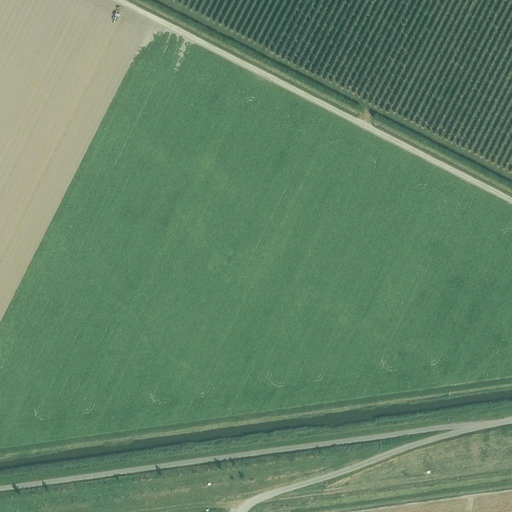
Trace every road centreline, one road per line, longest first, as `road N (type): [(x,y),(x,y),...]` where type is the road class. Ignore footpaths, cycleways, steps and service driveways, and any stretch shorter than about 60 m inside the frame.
road 1 (unclassified): [(467,428),(0,491)]
road 2 (unclassified): [(511,201),(111,0)]
road 3 (track): [(511,468),(166,511)]
road 4 (unclassified): [(240,511),(260,498),(467,428)]
